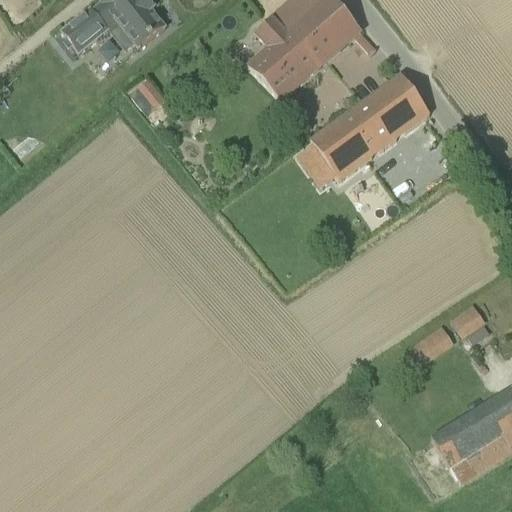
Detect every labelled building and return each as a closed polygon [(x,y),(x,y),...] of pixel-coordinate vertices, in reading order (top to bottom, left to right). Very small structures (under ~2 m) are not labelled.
[(97,43),(108,35),(126,57),(135,50),(138,54),(165,33),(151,16),(155,13),(144,0),(142,0),(140,2),(138,0),(108,0),(100,7),(102,8),(92,16),(91,14),(80,22),(80,21),(70,29),(70,30),(61,38),(78,59),(87,52),(88,52),(98,44),(97,43)] [(327,0),(294,0),(269,23),(271,25),(255,39),(269,54),(247,74),(281,108),(361,37),(327,0)] [(401,81),(310,147),(338,186),(429,119),(401,81)] [(472,310),(449,326),(462,345),(485,328),(472,310)] [(441,331),(408,354),(421,373),(454,350),(441,331)] [(511,393),(430,444),(446,469),(511,428),(511,393)] [(511,428),(446,469),(458,489),(511,455),(510,452),(511,450),(511,428)]
